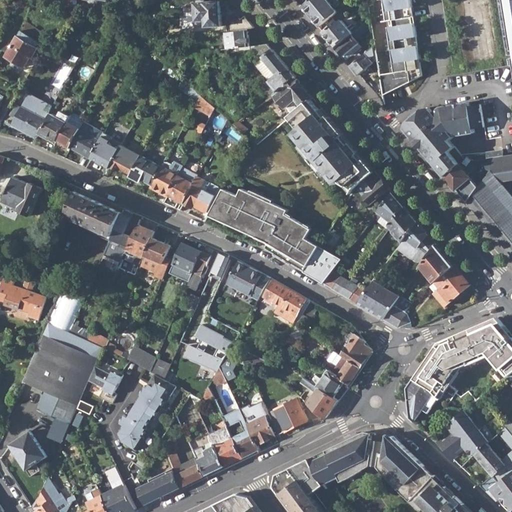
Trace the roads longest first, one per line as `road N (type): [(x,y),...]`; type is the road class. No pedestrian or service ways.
road 1 (residential): [(404,348),(244,250),(0,144)]
road 2 (primary): [(376,131),(505,286)]
road 3 (primary): [(265,0),(376,131)]
road 4 (residential): [(376,131),(439,71),(435,0)]
road 5 (residential): [(489,511),(375,402)]
road 6 (residential): [(375,402),(253,471)]
